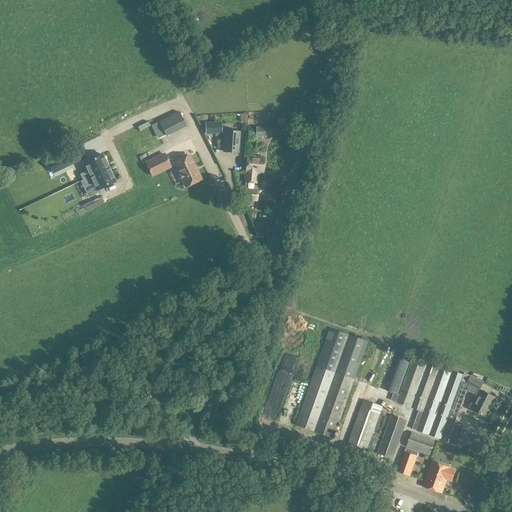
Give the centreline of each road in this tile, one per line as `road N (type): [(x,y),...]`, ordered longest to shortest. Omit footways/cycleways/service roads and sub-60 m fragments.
road 1 (unclassified): [(184,446),(215,348),(270,241),(309,119)]
road 2 (unclassified): [(184,446),(380,482),(448,511)]
road 3 (unclassified): [(0,450),(184,446)]
road 4 (track): [(309,119),(356,0)]
